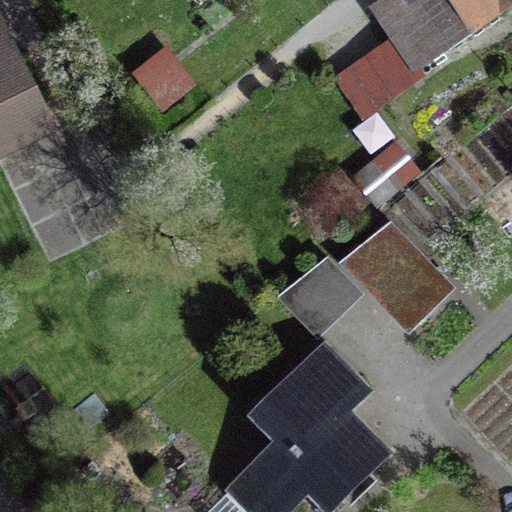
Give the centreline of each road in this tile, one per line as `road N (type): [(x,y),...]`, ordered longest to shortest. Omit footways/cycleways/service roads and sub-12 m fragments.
road 1 (residential): [(511,322),(418,413),(510,511)]
road 2 (residential): [(357,0),(163,159)]
